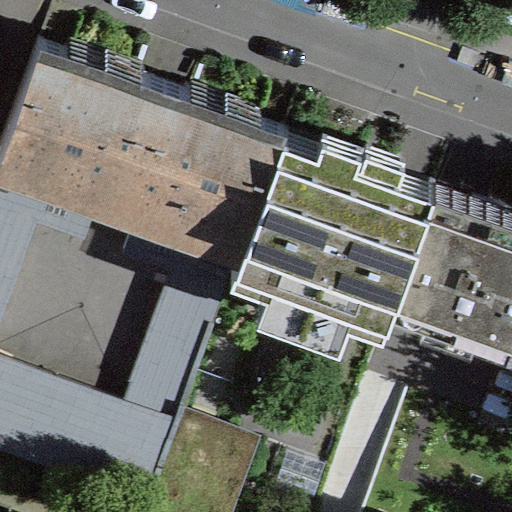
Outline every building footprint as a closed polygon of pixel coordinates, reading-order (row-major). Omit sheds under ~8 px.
[(0,143),(0,147),(102,184),(140,198),(241,235),(284,119),(258,110),(257,109),(256,112),(189,87),(191,80),(141,63),(140,62),(139,62),(137,69),(68,44),(68,42),(67,41),(41,32),(11,114),(0,143)] [(284,119),(241,235),(391,295),(434,176),(284,119)] [(0,307),(35,213),(85,231),(102,184),(0,147),(0,441),(17,448),(146,494),(149,486),(180,403),(211,317),(241,235),(140,198),(123,245),(174,263),(124,396),(0,351),(0,307)] [(511,204),(434,176),(391,295),(434,311),(508,337),(510,338),(511,332),(511,204)] [(149,486),(146,494),(139,511),(206,511),(239,425),(180,403),(149,486)]
